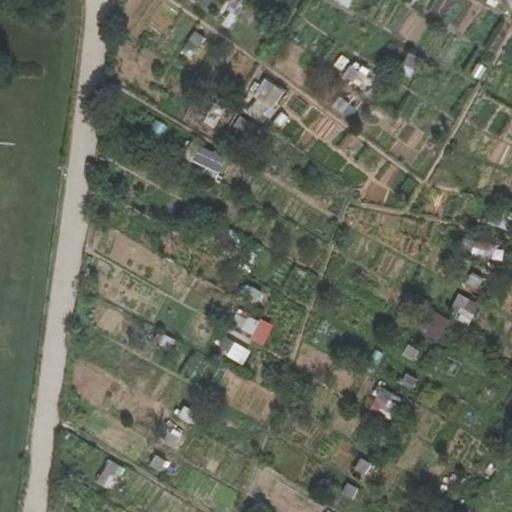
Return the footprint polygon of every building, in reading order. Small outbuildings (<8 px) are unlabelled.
[(201,49),(208,39),(197,33),(191,41),(201,49)] [(400,71),(410,77),(421,59),(411,53),(400,71)] [(366,89),(372,79),(352,65),(345,75),(366,89)] [(266,78),(244,110),(263,124),(286,92),(266,78)] [(217,128),(230,106),(218,100),(206,122),(217,128)] [(264,130),(243,117),(236,127),(257,140),(264,130)] [(222,134),(211,127),(206,135),(217,141),(222,134)] [(199,159),(205,149),(194,143),(188,154),(199,159)] [(493,213),(490,225),(511,231),(511,212),(507,211),(505,217),(493,213)] [(221,256),(234,231),(224,226),(222,227),(209,220),(198,242),(221,256)] [(465,238),(462,250),(487,256),(489,244),(465,238)] [(479,290),(486,280),(475,273),(469,284),(479,290)] [(264,293),(254,287),(248,297),(257,303),(264,293)] [(466,311),(472,300),(461,294),(455,305),(466,311)] [(453,321),(436,312),(423,333),(440,343),(453,321)] [(241,314),(222,345),(241,356),(259,325),(241,314)] [(172,351),(178,341),(161,333),(157,340),(162,344),(161,345),(172,351)] [(421,352),(411,345),(404,356),(415,363),(416,361),(427,368),(437,354),(425,346),(421,352)] [(403,385),(413,392),(421,381),(410,374),(403,385)] [(378,399),(400,412),(407,401),(385,388),(378,399)] [(187,407),(180,417),(191,424),(197,413),(187,407)] [(387,439),(394,428),(383,421),(376,432),(387,439)] [(186,456),(192,445),(171,433),(165,443),(186,456)] [(162,473),(168,462),(158,456),(152,466),(162,473)] [(374,465),(363,459),(357,469),(367,476),(374,465)] [(127,470),(113,461),(99,483),(110,490),(120,474),(123,476),(127,470)] [(355,500),(361,488),(350,483),(344,494),(355,500)]
